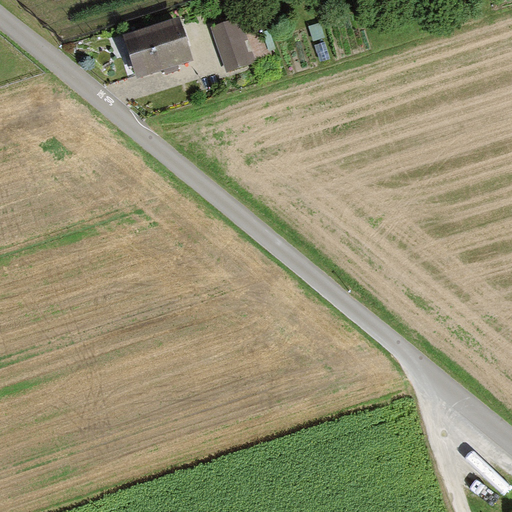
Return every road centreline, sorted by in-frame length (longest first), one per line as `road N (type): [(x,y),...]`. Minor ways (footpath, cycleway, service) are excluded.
road 1 (residential): [(511,442),(0,17)]
road 2 (track): [(463,511),(406,354)]
